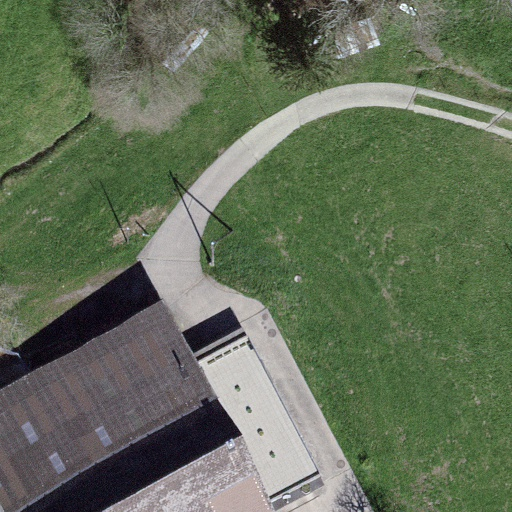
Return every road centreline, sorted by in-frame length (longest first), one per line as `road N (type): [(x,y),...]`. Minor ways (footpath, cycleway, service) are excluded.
road 1 (track): [(268,333),(187,295),(205,223),(287,130),(418,117),(511,153)]
road 2 (track): [(268,333),(361,511)]
